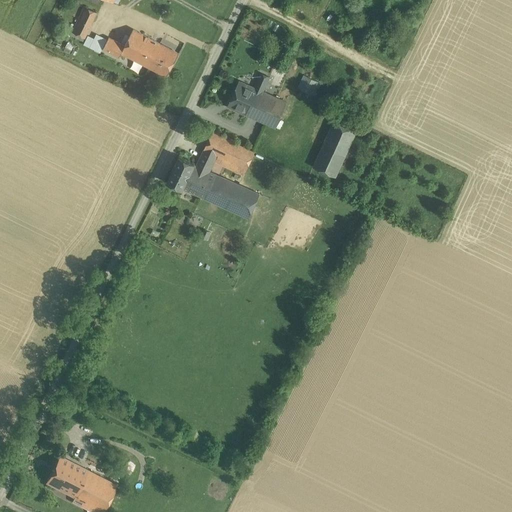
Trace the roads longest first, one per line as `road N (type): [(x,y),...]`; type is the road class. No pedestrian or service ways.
road 1 (unclassified): [(242,0),(0,498)]
road 2 (track): [(57,381),(258,486),(324,352)]
road 3 (track): [(253,0),(423,93)]
